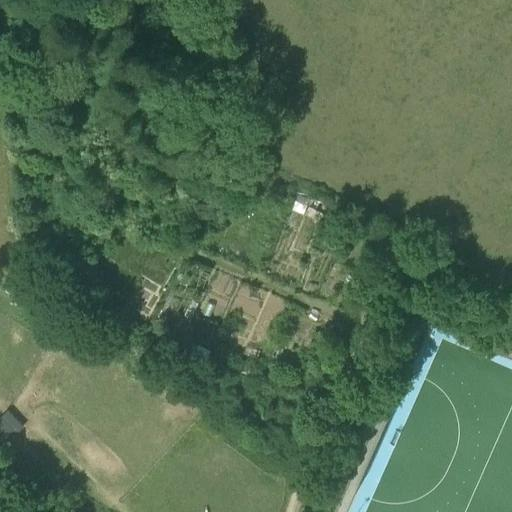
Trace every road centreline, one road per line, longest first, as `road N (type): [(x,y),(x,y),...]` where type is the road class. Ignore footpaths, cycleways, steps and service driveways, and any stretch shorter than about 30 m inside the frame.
road 1 (track): [(290,511),(381,272),(395,254),(424,252),(511,282)]
road 2 (track): [(362,321),(188,250)]
